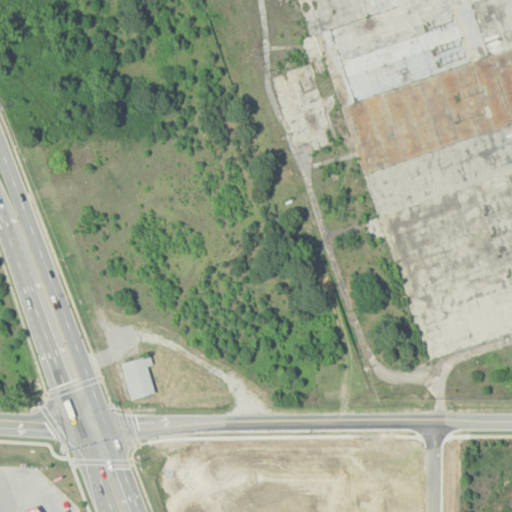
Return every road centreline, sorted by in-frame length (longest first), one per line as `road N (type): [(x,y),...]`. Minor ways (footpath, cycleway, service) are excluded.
road 1 (residential): [(0,420),(511,420)]
road 2 (primary): [(106,425),(0,142)]
road 3 (primary): [(0,208),(79,424)]
